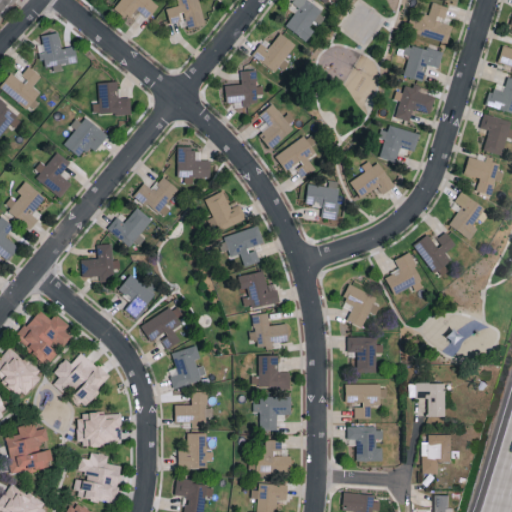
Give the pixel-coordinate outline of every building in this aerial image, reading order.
[(138,11),(148,18),(158,4),(152,0),(119,0),(114,8),(132,20),(138,11)] [(166,7),(169,23),(184,20),(186,29),(204,24),(197,0),(176,0),(178,4),(166,7)] [(306,0),(292,0),(291,2),(298,8),(285,24),(303,39),(324,14),(306,0)] [(448,6),(432,1),(428,15),(412,10),(407,30),(447,42),(452,25),(436,20),(437,15),(445,17),(448,6)] [(77,61),(74,45),(61,48),(58,31),(41,35),(44,53),(42,54),(44,67),(54,65),(55,70),(62,69),(61,64),(77,61)] [(268,48),(260,42),(251,55),(275,71),(294,43),(279,32),(268,48)] [(443,52),(405,42),(402,53),(408,55),(403,74),(422,79),(426,64),(439,67),(443,52)] [(0,84),(0,86),(25,109),(40,92),(32,85),(40,76),(28,65),(21,73),(15,68),(0,84)] [(256,85),(255,69),(240,70),(240,83),(225,84),(225,102),(243,101),(243,102),(256,102),(256,94),(263,93),(262,85),(256,85)] [(511,77),(507,76),(503,92),(489,88),(485,105),(511,111),(511,77)] [(97,81),(98,103),(93,103),(93,114),(131,112),(131,96),(118,97),(117,81),(97,81)] [(396,117),(410,119),(412,108),(431,112),(434,95),(418,92),(419,86),(404,83),(402,91),(395,90),(393,98),(399,99),(396,117)] [(0,134),(11,124),(13,126),(20,118),(0,99),(0,134)] [(285,119),(272,102),(258,114),(268,126),(258,134),(269,148),(293,129),(286,119),(285,119)] [(500,155),(506,136),(511,137),(511,143),(511,149),(511,128),(508,128),(510,120),(484,112),(479,127),(488,129),(482,149),(500,155)] [(75,129),(63,143),(79,156),(88,145),(95,150),(107,135),(83,114),(72,127),(75,129)] [(379,157),(395,161),(399,146),(414,150),(419,132),(388,124),(387,130),(380,128),(378,137),(384,139),(379,157)] [(275,155),(286,171),(294,166),(302,178),(316,169),(308,157),(320,150),(309,133),(275,155)] [(193,145),(176,145),(177,176),(184,176),(184,183),(193,183),(193,177),(210,176),(209,159),(193,159),(193,145)] [(70,162),(55,150),(34,176),(59,197),(71,183),(60,174),(70,162)] [(491,194),(495,179),(500,181),(503,171),(497,170),(499,162),(468,154),(462,174),(478,178),(475,190),(491,194)] [(382,193),(393,186),(379,161),(368,168),(368,169),(350,180),(359,197),(378,186),(382,193)] [(143,182),(134,193),(157,213),(178,188),(163,175),(152,189),(143,182)] [(320,216),(335,218),(338,181),(328,179),(327,185),(307,183),(305,203),(322,204),(320,216)] [(212,216),(207,218),(213,232),(246,217),(239,204),(231,208),(222,190),(204,198),(212,216)] [(460,192),(454,202),(460,206),(448,224),(470,238),(478,227),(473,224),(480,214),(485,217),(489,210),(460,192)] [(107,227),(132,246),(153,219),(136,206),(124,222),(116,216),(107,227)] [(14,226),(0,214),(0,253),(8,260),(19,247),(5,235),(14,226)] [(217,238),(221,250),(228,248),(230,256),(240,253),(244,266),(259,261),(253,245),(263,242),(258,226),(217,238)] [(438,277),(448,271),(444,265),(450,260),(445,252),(455,245),(446,231),(434,240),(429,233),(415,243),(438,277)] [(82,276),(99,275),(99,281),(113,280),(113,268),(119,268),(119,259),(112,259),(112,243),(96,244),(97,257),(81,258),(82,276)] [(413,285),(415,290),(424,287),(410,252),(394,258),(399,269),(385,275),(393,293),(413,285)] [(238,274),(243,307),(278,301),(276,284),(266,286),(263,270),(238,274)] [(118,290),(131,300),(125,309),(137,319),(157,293),(131,272),(118,290)] [(346,319),(362,326),(369,312),(372,313),(379,298),(348,283),(340,301),(352,306),(346,319)] [(141,325),(151,342),(159,337),(166,349),(180,340),(173,329),(181,324),(176,317),(182,314),(175,303),(141,325)] [(55,313),(51,319),(38,309),(14,339),(46,364),(56,352),(49,346),(54,340),(62,346),(71,336),(64,330),(69,324),(55,313)] [(286,322),(268,325),(267,312),(251,314),(253,330),(248,331),(249,339),(256,338),(257,348),(273,346),(273,342),(288,340),(286,322)] [(376,371),(376,352),(382,352),(382,343),(376,344),(376,336),(347,336),(347,351),(356,351),(356,372),(376,371)] [(177,374),(170,376),(173,388),(207,379),(202,361),(200,361),(196,345),(171,351),(177,374)] [(42,373),(8,346),(0,356),(0,375),(2,377),(1,380),(23,397),(42,373)] [(110,375),(80,351),(71,363),(64,358),(53,372),(59,376),(53,383),(63,391),(67,386),(87,403),(110,375)] [(257,354),(257,374),(251,375),(251,387),(290,386),(289,371),(278,371),(278,354),(257,354)] [(444,415),(445,383),(415,382),(415,397),(428,398),(427,415),(444,415)] [(380,383),(344,383),(345,404),(354,403),(354,418),(370,417),(370,407),(380,406),(380,383)] [(191,421),(191,426),(206,426),(206,416),(212,417),(212,407),(206,407),(207,391),(191,391),(191,404),(174,404),(174,421),(191,421)] [(291,395),(255,395),(255,411),(260,411),(259,429),(276,429),(277,413),(291,413),(291,395)] [(121,412),(78,412),(78,444),(118,444),(118,426),(121,426),(121,412)] [(5,436),(13,474),(54,466),(50,449),(40,451),(38,442),(48,440),(46,427),(36,429),(35,421),(17,425),(19,433),(5,436)] [(382,460),(382,446),(376,446),(376,437),(382,437),(382,426),(347,426),(347,444),(355,444),(355,460),(382,460)] [(206,432),(186,432),(186,448),(177,449),(178,467),(207,466),(207,460),(213,460),(213,451),(206,451),(206,432)] [(428,434),(427,442),(421,442),(421,473),(437,473),(437,460),(453,461),(454,434),(428,434)] [(280,455),(281,439),(265,439),(265,452),(257,452),(256,471),(291,473),(291,455),(280,455)] [(120,465),(106,462),(108,454),(90,451),(89,458),(79,457),(77,470),(86,471),(85,479),(75,477),(72,496),(115,502),(120,465)] [(203,511),(205,495),(212,495),(213,483),(176,480),(174,495),(184,496),(182,511),(203,511)] [(287,499),(287,484),(258,482),(258,489),(251,489),(251,498),(257,498),(256,511),(276,511),(277,499),(287,499)] [(42,511),(47,501),(10,484),(5,495),(10,497),(5,508),(12,511),(11,511),(42,511)] [(374,493),(343,492),(342,510),(355,510),(354,511),(372,511),(372,509),(379,509),(379,501),(373,501),(374,493)] [(449,511),(449,495),(434,495),(433,511),(449,511)]
